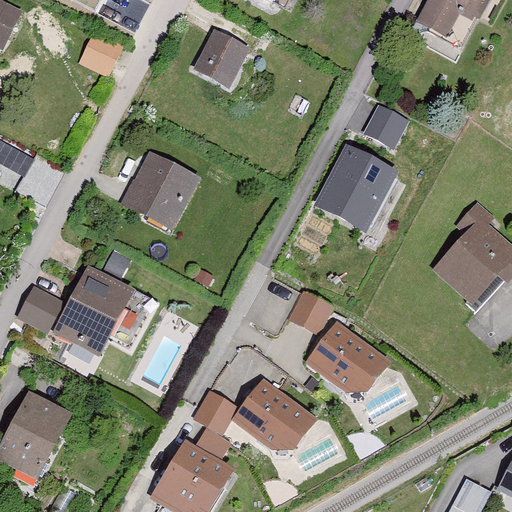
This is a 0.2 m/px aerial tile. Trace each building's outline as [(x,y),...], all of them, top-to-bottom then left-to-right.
[(481,0),(435,0),(422,24),(458,43),(481,0)] [(18,18),(0,7),(0,45),(3,46),(18,18)] [(123,52),(96,38),(82,65),(109,79),(123,52)] [(246,55),(217,40),(201,70),(230,85),(246,55)] [(381,104),(367,134),(398,149),(413,119),(381,104)] [(404,165),(350,136),(315,203),(368,231),(404,165)] [(195,186),(151,163),(128,206),(172,230),(195,186)] [(490,221),(480,212),(462,232),(473,241),(442,275),(477,306),(505,274),(509,278),(511,274),(511,255),(483,229),(490,221)] [(130,298),(91,276),(59,334),(99,356),(130,298)] [(62,308),(36,295),(23,320),(49,333),(62,308)] [(330,312),(305,299),(293,322),(318,335),(330,312)] [(383,368),(333,331),(310,361),(360,398),(383,368)] [(311,425),(261,389),(239,419),(289,456),(311,425)] [(213,398),(198,422),(220,436),(235,411),(213,398)] [(68,422),(32,402),(2,460),(38,479),(68,422)] [(208,434),(195,455),(216,468),(229,448),(208,434)] [(188,451),(159,500),(179,511),(207,511),(229,476),(216,468),(195,455),(188,451)] [(511,474),(503,491),(511,496),(511,474)] [(481,511),(490,495),(468,484),(453,511),(481,511)]
